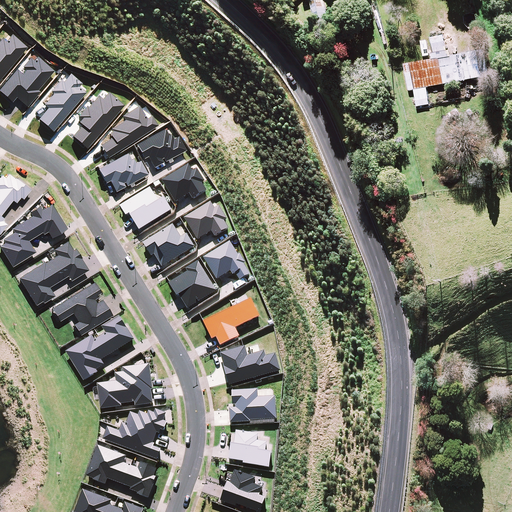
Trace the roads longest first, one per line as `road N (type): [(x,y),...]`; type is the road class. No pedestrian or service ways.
road 1 (secondary): [(224,0),(301,86),(380,271),(399,346),(390,511)]
road 2 (residential): [(174,511),(195,438),(184,367),(68,176),(0,135)]
